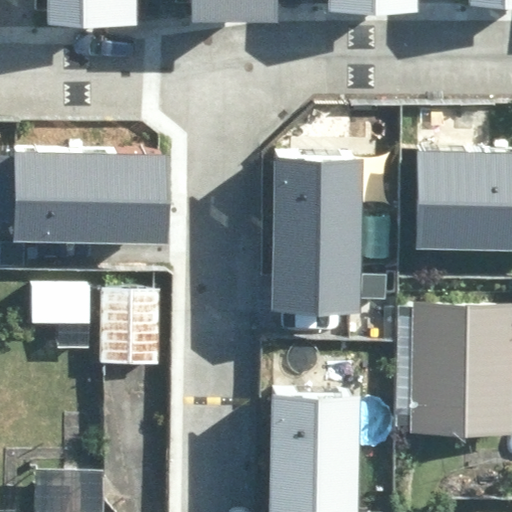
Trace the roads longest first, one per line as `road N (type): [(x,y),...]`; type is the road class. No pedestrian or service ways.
road 1 (residential): [(210,511),(221,67)]
road 2 (residential): [(221,67),(511,60)]
road 3 (residential): [(221,67),(0,68)]
